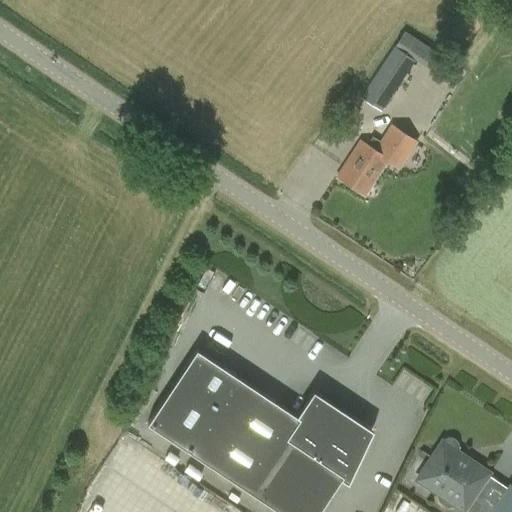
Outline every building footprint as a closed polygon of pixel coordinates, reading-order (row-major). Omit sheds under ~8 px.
[(434,50),(404,30),(394,44),(395,45),(360,97),(381,111),(416,59),(447,80),(456,66),(434,50)] [(391,125),(381,141),(371,136),(366,145),(360,141),(337,176),(364,194),(387,159),(399,167),(416,141),(391,125)] [(146,423),(280,511),(317,511),(342,476),(346,478),(368,431),(313,394),(298,417),(196,349),(146,423)] [(466,511),(479,511),(482,508),(471,500),(486,476),(466,463),(464,466),(452,459),(455,455),(456,451),(454,447),(452,442),(447,442),(443,442),(439,445),(429,461),(433,464),(422,481),(434,489),(437,504),(446,509),(454,508),(461,511),(462,511),(464,510),(466,511)] [(511,511),(511,486),(509,484),(490,511),(511,511)]
